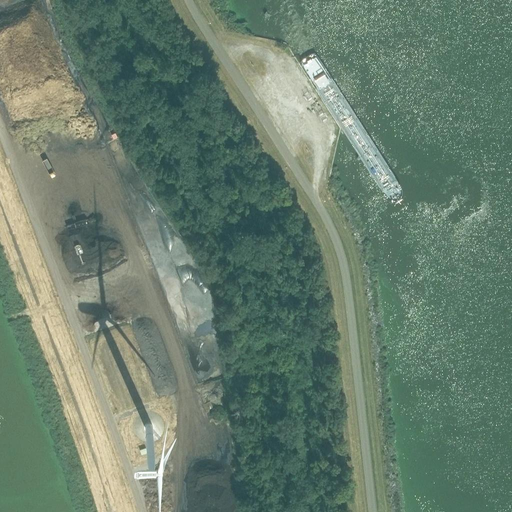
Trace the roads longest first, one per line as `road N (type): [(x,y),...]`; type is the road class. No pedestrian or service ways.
road 1 (unclassified): [(373,511),(338,245),(188,0)]
road 2 (track): [(0,207),(111,511)]
